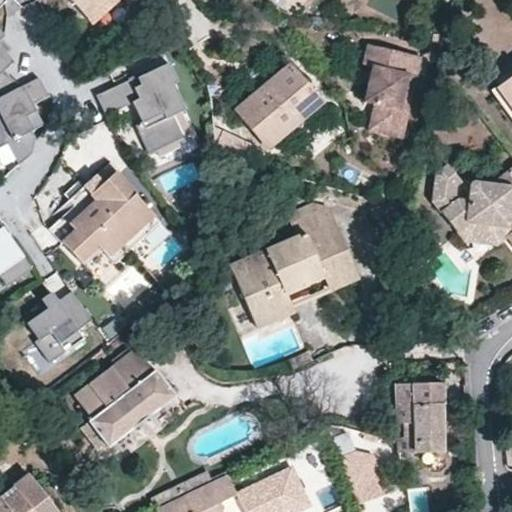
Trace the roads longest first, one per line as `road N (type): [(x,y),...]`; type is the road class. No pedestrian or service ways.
road 1 (unknown): [(487,356),(380,364),(220,400),(166,365)]
road 2 (residential): [(498,511),(484,386),(487,356),(511,329)]
road 3 (unknown): [(23,0),(83,118)]
